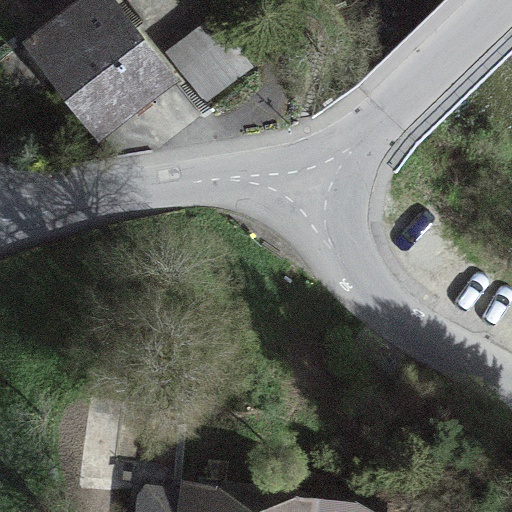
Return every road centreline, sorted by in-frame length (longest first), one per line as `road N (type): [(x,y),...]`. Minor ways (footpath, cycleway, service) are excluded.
road 1 (unclassified): [(0,224),(133,191),(304,170)]
road 2 (unclassified): [(304,170),(323,232),(358,278),(418,328),(511,380)]
road 3 (residential): [(304,170),(350,145),(502,0)]
